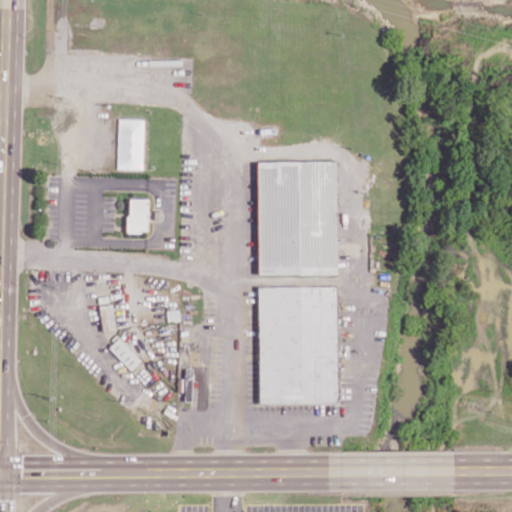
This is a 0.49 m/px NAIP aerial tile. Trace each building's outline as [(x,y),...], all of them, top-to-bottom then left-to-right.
[(257,274),(335,274),(335,161),(256,161),(257,274)] [(148,198),(127,198),(126,232),(147,232),(148,198)] [(258,403),(338,402),(336,286),(257,287),(258,403)] [(115,328),(111,303),(98,306),(102,331),(115,328)] [(108,347),(130,370),(140,361),(118,337),(108,347)]
